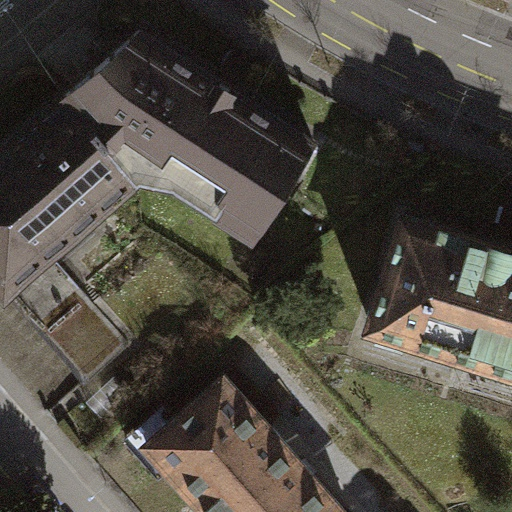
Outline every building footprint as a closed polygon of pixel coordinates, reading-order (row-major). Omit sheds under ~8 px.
[(138,27),(67,92),(130,164),(143,150),(174,170),(170,181),(251,230),(307,138),(218,79),(138,27)] [(139,174),(130,164),(67,92),(1,149),(0,149),(0,283),(6,290),(48,253),(139,174)] [(511,367),(511,244),(504,242),(403,212),(368,324),(511,367)] [(128,344),(48,253),(6,290),(84,382),(128,344)] [(207,511),(343,511),(220,375),(145,443),(207,511)]
